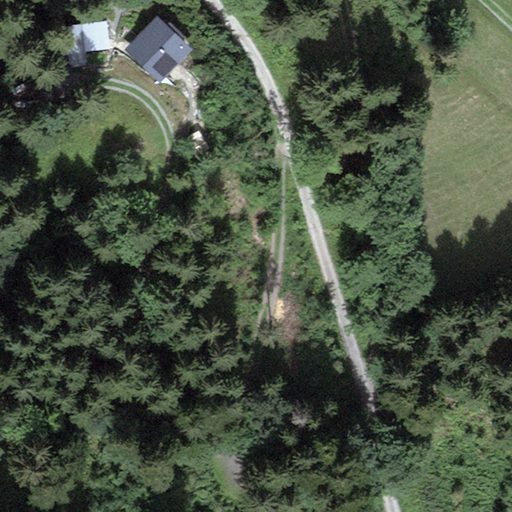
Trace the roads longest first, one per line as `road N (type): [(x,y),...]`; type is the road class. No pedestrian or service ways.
road 1 (track): [(295,162),(282,166),(274,278),(249,394),(250,458),(240,467),(226,463),(202,404),(147,336),(143,278),(169,203),(171,138),(147,98),(110,83)]
road 2 (track): [(394,511),(295,162),(265,79),(211,0)]
road 3 (track): [(358,375),(380,347),(342,0)]
